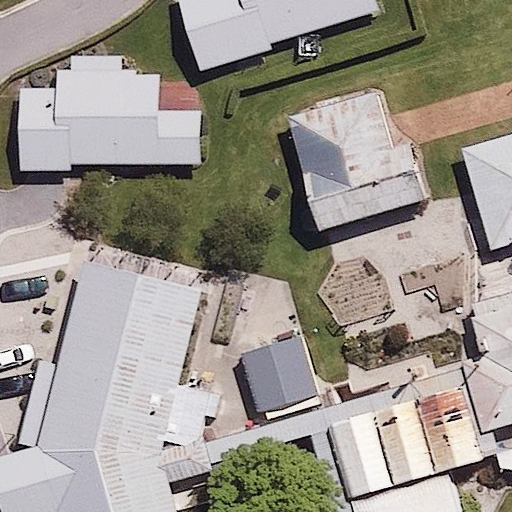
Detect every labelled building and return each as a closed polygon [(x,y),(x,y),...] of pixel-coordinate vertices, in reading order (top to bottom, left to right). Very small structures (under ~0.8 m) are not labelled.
[(177,0),(166,3),(190,83),(262,61),(260,56),(369,23),(361,0),(177,0)] [(11,100),(13,181),(189,176),(188,121),(149,122),(148,85),(127,86),(127,81),(112,81),(111,66),(62,68),(62,82),(47,82),(47,99),(11,100)] [(358,107),(272,133),(305,245),(406,215),(388,158),(374,162),(358,107)] [(492,468),(482,439),(511,429),(511,145),(443,166),(473,267),(504,258),(511,283),(511,301),(430,325),(452,398),(321,436),(340,511),(447,511),(438,483),(492,468)] [(10,454),(26,459),(0,465),(0,511),(165,511),(160,495),(201,482),(191,445),(202,404),(170,397),(193,301),(72,274),(49,378),(31,374),(10,454)] [(293,349),(234,367),(252,427),(311,409),(293,349)]
